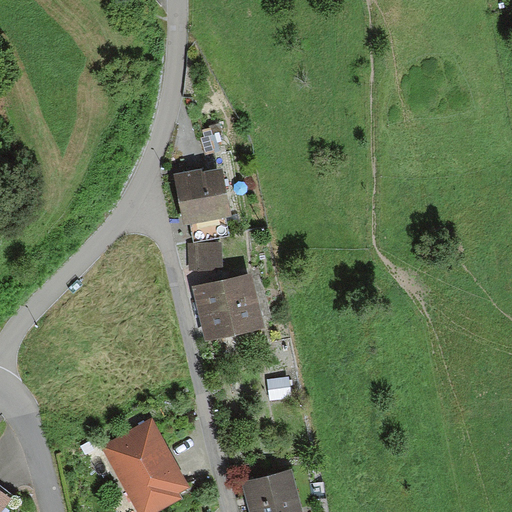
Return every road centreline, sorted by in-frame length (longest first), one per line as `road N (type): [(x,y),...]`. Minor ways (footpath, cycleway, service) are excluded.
road 1 (residential): [(145,185),(166,238),(233,511)]
road 2 (residential): [(0,349),(145,185)]
road 3 (residential): [(145,185),(178,86),(177,0)]
road 4 (residential): [(0,349),(32,419),(59,511)]
